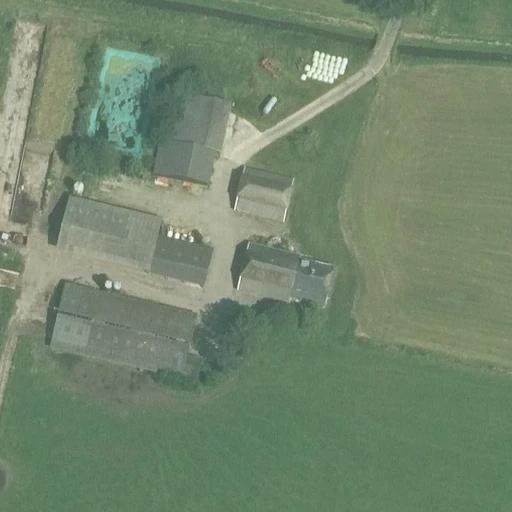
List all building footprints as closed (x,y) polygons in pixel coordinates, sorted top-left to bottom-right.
[(230,109),(171,96),(154,176),(207,187),(214,154),(220,155),(230,109)] [(54,178),(54,144),(34,144),(34,178),(54,178)] [(234,212),(283,224),(293,182),(244,171),(234,212)] [(148,276),(203,290),(212,252),(157,239),(161,222),(69,200),(60,238),(152,260),(148,276)] [(290,301),(324,309),(333,270),(299,263),(300,259),(249,246),(238,292),(289,305),(290,301)] [(51,349),(196,383),(201,362),(186,359),(196,319),(65,288),(51,349)]
